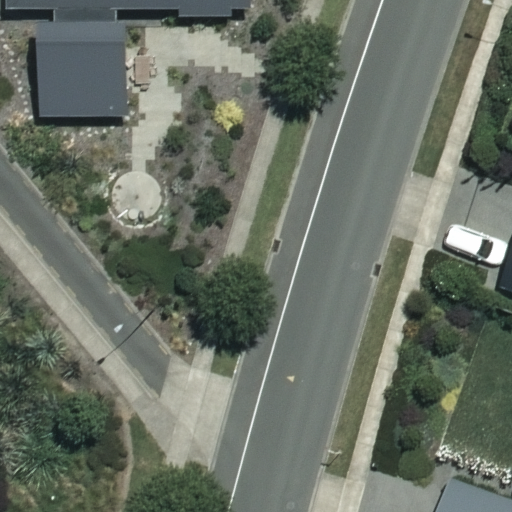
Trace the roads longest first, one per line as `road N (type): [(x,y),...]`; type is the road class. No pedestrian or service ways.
road 1 (residential): [(267,500),(427,0)]
road 2 (residential): [(0,176),(267,500)]
